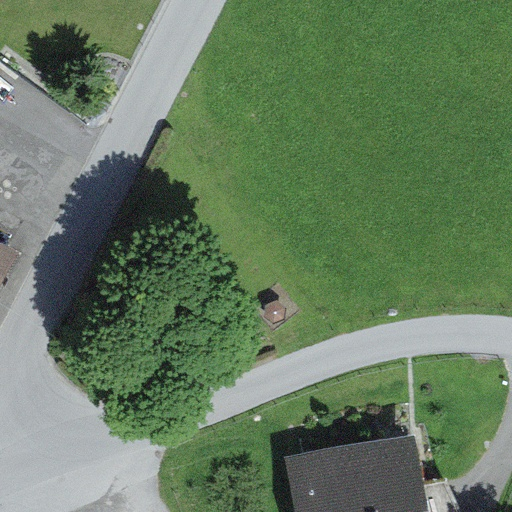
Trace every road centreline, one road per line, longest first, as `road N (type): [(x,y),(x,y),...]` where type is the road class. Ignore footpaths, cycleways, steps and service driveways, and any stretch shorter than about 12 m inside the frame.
road 1 (tertiary): [(511,338),(481,330),(365,347),(2,460)]
road 2 (tertiary): [(196,0),(8,372),(2,460)]
